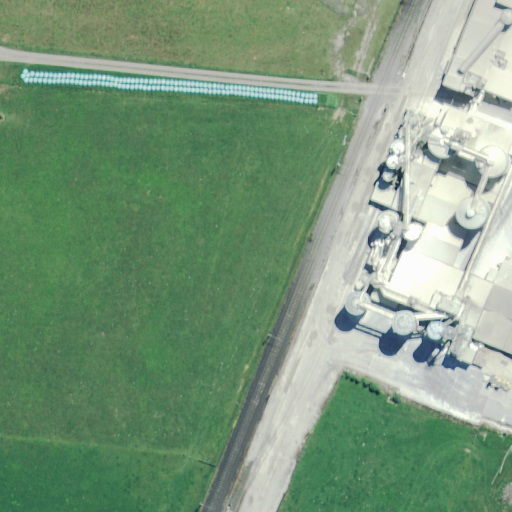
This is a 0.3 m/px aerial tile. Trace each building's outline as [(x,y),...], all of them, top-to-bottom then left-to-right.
[(511,96),(511,9),(487,0),(467,0),(439,77),(510,103),(511,96)] [(503,125),(438,101),(421,148),(485,171),(503,125)] [(480,200),(432,183),(408,250),(393,244),(375,292),(465,324),(482,277),(455,267),(480,200)] [(511,262),(496,257),(466,337),(511,353),(511,262)] [(385,361),(371,355),(363,373),(378,379),(385,361)]
